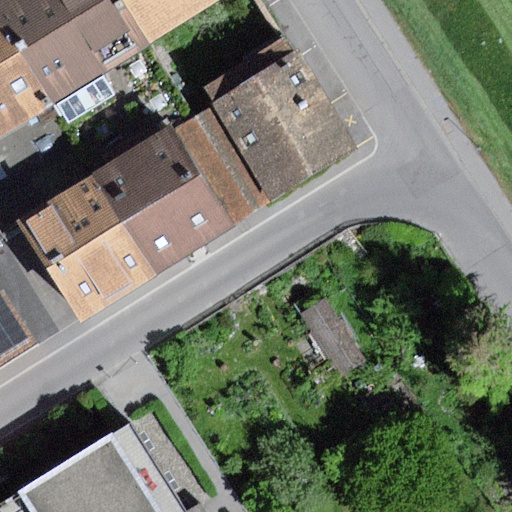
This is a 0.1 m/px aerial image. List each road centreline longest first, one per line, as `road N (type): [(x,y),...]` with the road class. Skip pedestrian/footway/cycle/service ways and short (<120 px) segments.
road 1 (residential): [(0,419),(428,154)]
road 2 (unclassified): [(428,154),(335,0)]
road 3 (residential): [(511,286),(428,154)]
